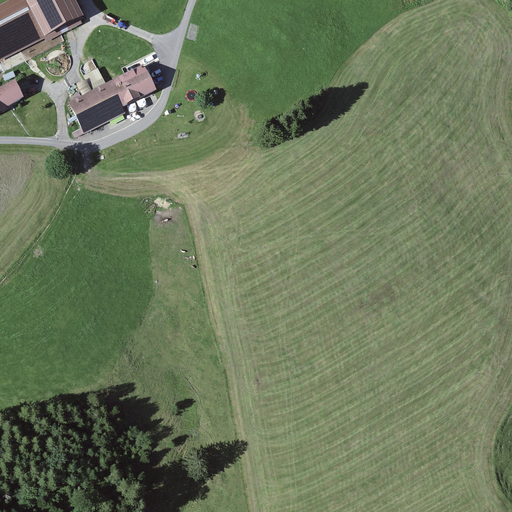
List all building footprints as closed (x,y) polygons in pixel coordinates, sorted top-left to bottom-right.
[(24,0),(0,12),(0,62),(48,38),(51,43),(83,26),(70,0),(24,0)] [(81,64),(85,74),(84,75),(92,92),(106,86),(94,58),(81,64)] [(123,87),(112,92),(122,111),(156,94),(146,75),(123,87)] [(112,92),(123,87),(120,81),(69,106),(84,136),(124,116),(122,111),(112,92)] [(78,87),(83,98),(92,93),(86,83),(78,87)] [(0,114),(23,104),(14,87),(0,93),(0,114)]
